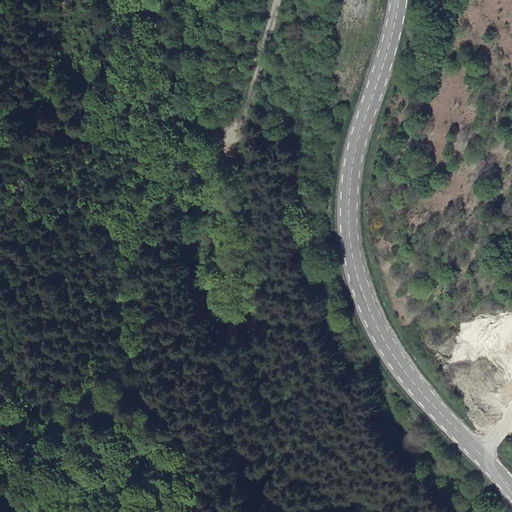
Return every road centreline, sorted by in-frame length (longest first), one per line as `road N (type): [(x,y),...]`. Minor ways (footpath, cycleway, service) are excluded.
road 1 (primary): [(399,0),(352,165),(352,257),(371,315),(408,376),(511,487)]
road 2 (track): [(150,0),(156,96),(221,137),(264,66),(280,0)]
